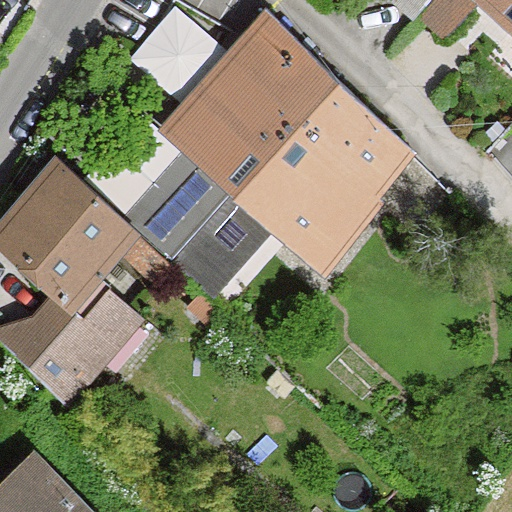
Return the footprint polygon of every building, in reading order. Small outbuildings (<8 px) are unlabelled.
[(179,0),(139,51),(190,92),(233,38),(185,0),(179,0)] [(399,0),(415,14),(427,0),(399,0)] [(511,0),(485,0),(511,24),(511,0)] [(199,164),(139,229),(173,260),(235,193),(299,123),(305,128),(347,86),(281,24),(175,141),(199,164)] [(414,149),(347,86),(305,128),(299,123),(235,193),(316,265),(414,149)] [(136,227),(65,162),(3,235),(67,295),(39,331),(90,373),(142,314),(95,276),(120,247),(134,229),(136,227)] [(172,264),(134,229),(120,247),(156,282),(172,264)] [(82,511),(37,463),(0,498),(0,511),(82,511)]
